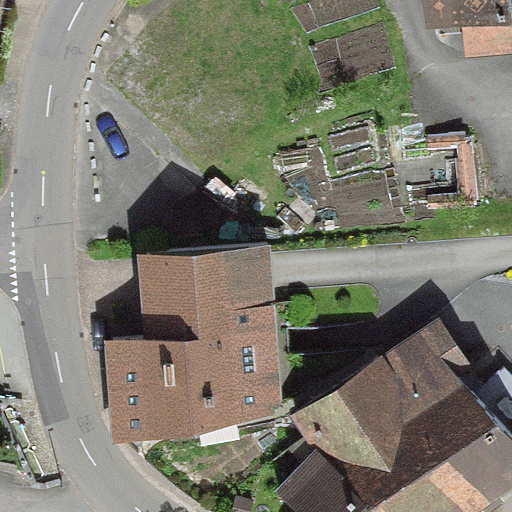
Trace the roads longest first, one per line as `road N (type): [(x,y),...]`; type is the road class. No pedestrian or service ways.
road 1 (tertiary): [(42,252),(46,107),(54,63),(82,0)]
road 2 (tertiary): [(112,489),(65,395),(42,252)]
